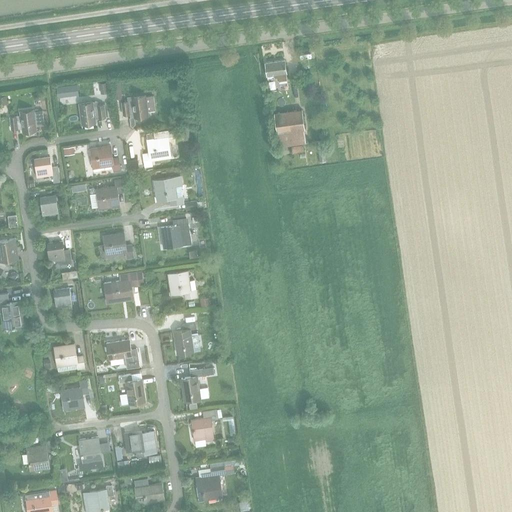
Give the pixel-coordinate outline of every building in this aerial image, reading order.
[(284,59),(265,62),(267,78),(269,77),(269,74),(273,74),(273,76),(276,76),(276,73),(286,72),(284,59)] [(107,93),(106,82),(99,83),(100,94),(107,93)] [(119,82),(113,83),(115,99),(121,98),(119,82)] [(69,86),(56,87),(58,97),(70,96),(69,86)] [(153,96),(146,96),(146,94),(132,96),(132,100),(122,101),(124,114),(134,112),(135,116),(148,114),(148,112),(155,111),(153,96)] [(105,117),(103,104),(97,105),(97,101),(78,104),(81,124),(96,122),(95,118),(105,117)] [(40,111),(34,112),(33,109),(19,111),(20,115),(9,116),(11,129),(21,128),(22,132),(36,130),(35,126),(42,125),(40,111)] [(306,143),(304,129),(301,109),(274,113),(279,147),(306,143)] [(150,152),(143,153),(145,166),(152,165),(151,159),(171,156),(167,130),(154,132),(155,139),(148,140),(150,152)] [(326,161),(323,140),(317,141),(319,162),(326,161)] [(110,145),(90,148),(93,168),(113,165),(113,171),(120,170),(118,158),(112,159),(110,145)] [(292,153),(303,152),(302,145),(291,147),(292,153)] [(73,146),(63,148),(64,154),(74,153),(73,146)] [(57,166),(51,167),(49,157),(34,159),(37,176),(51,174),(52,178),(53,182),(60,181),(57,166)] [(137,159),(128,160),(130,172),(139,171),(137,159)] [(183,203),(181,185),(182,185),(181,176),(154,180),(157,200),(170,199),(171,204),(183,203)] [(116,186),(96,189),(99,208),(119,206),(117,192),(123,192),(121,179),(115,180),(116,186)] [(55,194),(40,196),(42,214),(57,212),(55,194)] [(193,210),(202,208),(202,203),(200,203),(200,201),(192,203),(193,210)] [(16,215),(8,216),(9,227),(17,226),(16,215)] [(164,247),(188,244),(186,224),(188,224),(187,217),(173,219),(174,226),(161,227),(164,247)] [(123,232),(103,235),(106,255),(126,252),(127,258),(133,257),(131,244),(125,245),(123,232)] [(0,261),(18,259),(15,238),(0,240),(0,261)] [(70,248),(63,249),(62,241),(47,244),(50,261),(55,260),(60,264),(72,263),(70,248)] [(75,276),(74,268),(68,269),(68,271),(62,272),(62,277),(75,276)] [(188,271),(168,274),(171,294),(184,292),(185,298),(198,296),(197,289),(190,290),(188,271)] [(130,279),(105,283),(107,302),(133,298),(131,285),(137,284),(136,272),(129,273),(130,279)] [(69,288),(54,290),(57,307),(72,305),(69,288)] [(8,292),(0,293),(0,305),(1,305),(2,318),(6,317),(7,327),(23,325),(20,301),(10,303),(8,292)] [(200,299),(201,306),(209,305),(208,297),(200,299)] [(174,331),(177,354),(193,351),(190,329),(197,328),(196,321),(183,323),(184,329),(174,331)] [(130,340),(107,343),(109,359),(131,356),(132,362),(139,361),(137,348),(131,349),(130,340)] [(76,343),(55,346),(58,366),(78,363),(79,369),(86,368),(84,356),(78,357),(76,343)] [(43,359),(44,369),(51,368),(50,358),(43,359)] [(197,377),(206,375),(205,369),(189,371),(190,377),(181,378),(184,401),(208,398),(207,389),(199,390),(197,377)] [(119,376),(120,383),(126,382),(129,404),(145,401),(142,379),(132,380),(131,374),(119,376)] [(81,387),(61,390),(64,410),(85,407),(83,394),(89,393),(87,380),(80,381),(81,387)] [(210,419),(222,418),(220,409),(202,411),(203,418),(191,419),(194,441),(206,439),(206,441),(213,440),(210,419)] [(141,430),(124,433),(127,451),(143,449),(144,454),(156,452),(153,430),(141,432),(141,430)] [(25,431),(11,433),(12,441),(26,439),(25,431)] [(12,443),(10,434),(0,434),(0,442),(0,444),(12,443)] [(102,466),(101,459),(98,437),(79,440),(83,462),(78,463),(79,470),(90,468),(102,466)] [(49,468),(46,452),(53,451),(51,441),(45,442),(45,445),(27,448),(30,471),(49,468)] [(119,461),(120,471),(130,469),(129,459),(119,461)] [(233,465),(224,466),(226,473),(234,472),(233,465)] [(200,477),(203,500),(222,497),(218,475),(226,473),(224,466),(211,468),(210,468),(212,475),(200,477)] [(65,469),(59,470),(61,482),(67,481),(65,469)] [(148,485),(147,478),(134,480),(135,487),(134,487),(136,496),(144,495),(145,503),(163,500),(161,483),(148,485)] [(109,508),(107,496),(114,495),(112,485),(105,486),(106,489),(83,493),(86,511),(109,508)] [(28,494),(29,500),(26,500),(27,511),(51,511),(51,504),(57,503),(55,491),(48,492),(48,491),(28,494)] [(240,500),(238,510),(244,511),(246,502),(240,500)]
